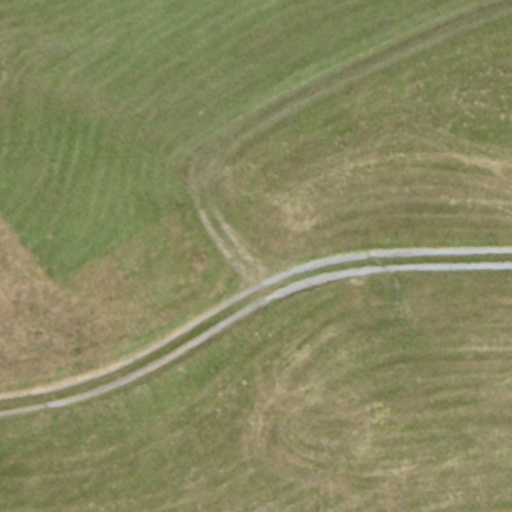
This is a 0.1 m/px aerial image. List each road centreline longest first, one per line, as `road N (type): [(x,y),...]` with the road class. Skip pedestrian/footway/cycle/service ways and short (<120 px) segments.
road 1 (track): [(0,413),(67,398),(263,295),(511,260)]
road 2 (track): [(511,6),(311,79),(221,153),(205,225),(263,295)]
